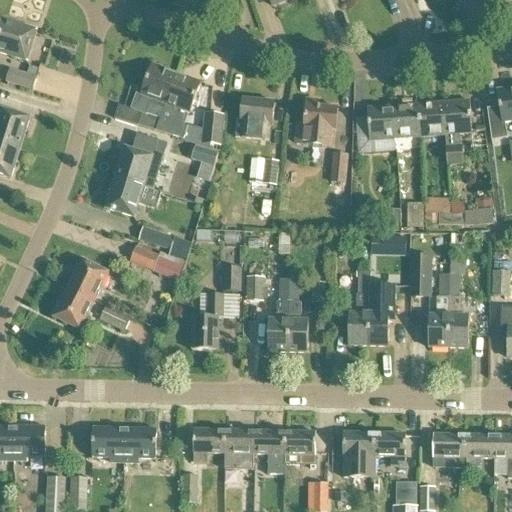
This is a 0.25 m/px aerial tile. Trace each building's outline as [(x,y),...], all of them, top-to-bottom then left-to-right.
[(36,33),(5,23),(0,37),(0,56),(26,65),(36,33)] [(27,76),(10,71),(6,85),(33,92),(39,71),(29,68),(27,76)] [(136,97),(131,112),(142,117),(139,127),(155,133),(175,77),(151,68),(140,98),(136,97)] [(175,77),(155,133),(179,142),(183,143),(188,130),(183,128),(188,116),(200,86),(175,77)] [(488,112),(493,143),(507,141),(505,126),(511,124),(511,90),(496,94),(499,110),(488,112)] [(307,100),(307,109),(305,109),(303,130),(297,130),(296,146),(311,148),(332,150),(334,133),(336,112),(317,110),(318,101),(307,100)] [(237,124),(236,141),(267,144),(269,127),(271,128),(274,105),(243,102),(240,124),(237,124)] [(447,139),(448,168),(464,167),(463,148),(461,148),(460,138),(472,137),(469,103),(444,105),(447,139)] [(444,105),(418,107),(420,141),(447,139),(444,105)] [(396,143),(397,142),(398,155),(407,155),(407,142),(420,141),(418,107),(393,109),(396,143)] [(369,145),(396,143),(393,109),(367,111),(369,145)] [(1,111),(0,114),(0,144),(20,151),(29,120),(1,111)] [(224,118),(205,116),(202,147),(221,149),(224,118)] [(20,151),(0,144),(0,178),(10,181),(20,151)] [(214,169),(218,156),(195,149),(191,162),(201,165),(214,169)] [(124,150),(114,181),(161,196),(161,195),(143,189),(153,159),(124,150)] [(346,187),(348,157),(332,156),(329,187),(331,187),(331,206),(346,207),(346,187)] [(279,164),(251,161),(249,185),(276,188),(279,164)] [(161,196),(114,181),(104,211),(133,220),(138,206),(156,212),(161,196)] [(464,206),(451,207),(452,216),(452,228),(465,228),(493,225),(491,204),(472,206),(472,214),(465,215),(464,206)] [(407,230),(423,230),(424,206),(407,205),(407,230)] [(400,216),(400,215),(388,215),(388,226),(400,226),(400,216)] [(176,240),(144,228),(139,240),(171,252),(169,258),(185,264),(191,248),(176,242),(176,240)] [(336,240),(335,252),(346,253),(346,240),(336,240)] [(159,258),(137,250),(131,265),(178,284),(184,270),(182,269),(184,265),(160,255),(159,258)] [(432,260),(410,259),(409,301),(431,301),(432,260)] [(67,291),(94,304),(108,275),(82,263),(67,291)] [(460,299),(460,277),(466,277),(466,263),(451,263),(451,277),(449,277),(447,352),(467,352),(468,320),(463,320),(463,299),(460,299)] [(224,273),(223,297),(241,297),(241,273),(224,273)] [(348,317),(348,349),(368,350),(369,289),(370,275),(360,275),(360,297),(357,297),(357,318),(348,317)] [(510,276),(493,275),(492,299),(510,300),(510,276)] [(428,351),(447,352),(449,277),(439,277),(439,311),(439,319),(428,319),(428,351)] [(291,282),(290,282),(288,355),(308,356),(308,324),(303,324),(304,305),(300,304),(301,278),(291,278),(291,282)] [(247,279),(246,304),(264,304),(265,280),(247,279)] [(267,354),(288,355),(290,282),(281,282),(280,304),(278,304),(278,315),(278,323),(268,323),(267,354)] [(313,285),(312,305),(325,306),(326,285),(313,285)] [(369,289),(368,350),(387,350),(388,325),(393,325),(393,318),(394,290),(369,289)] [(80,333),(94,304),(67,291),(53,320),(80,333)] [(222,323),(222,299),(208,298),(207,322),(192,321),(192,354),(217,355),(218,323),(222,323)] [(131,321),(106,309),(99,323),(125,335),(131,321)] [(511,312),(502,312),(503,335),(508,335),(507,360),(511,359),(511,312)] [(0,465),(13,466),(14,432),(0,431),(0,465)] [(46,432),(14,432),(13,466),(27,466),(27,462),(45,462),(46,432)] [(124,467),(124,433),(93,433),(92,462),(110,463),(110,466),(124,467)] [(156,434),(124,433),(124,467),(137,467),(138,463),(156,464),(156,434)] [(225,459),(225,435),(194,434),(194,468),(207,468),(207,458),(225,459)] [(225,435),(225,459),(255,459),(255,435),(225,435)] [(255,435),(255,459),(269,459),(269,477),(285,477),(286,459),(285,459),(285,435),(255,435)] [(285,459),(286,459),(301,460),(301,469),(316,469),(316,436),(285,435),(285,459)] [(374,461),(374,436),(344,436),(343,470),(356,470),(356,461),(374,461)] [(405,437),(374,436),(374,461),(390,461),(390,471),(405,471),(405,437)] [(464,471),(464,462),(465,438),(434,438),(433,471),(447,471),(464,471)] [(483,469),(483,463),(494,463),(494,439),(465,438),(464,462),(468,462),(468,469),(483,469)] [(511,439),(494,439),(494,463),(508,463),(508,483),(511,482),(511,439)] [(197,506),(198,478),(183,477),(182,506),(197,506)] [(47,480),(45,511),(63,511),(65,481),(47,480)] [(71,481),(70,511),(77,511),(86,511),(88,481),(71,481)] [(312,487),(311,511),(326,511),(327,487),(312,487)] [(434,511),(436,490),(420,489),(419,511),(434,511)] [(345,495),(336,496),(336,504),(346,504),(345,495)]
